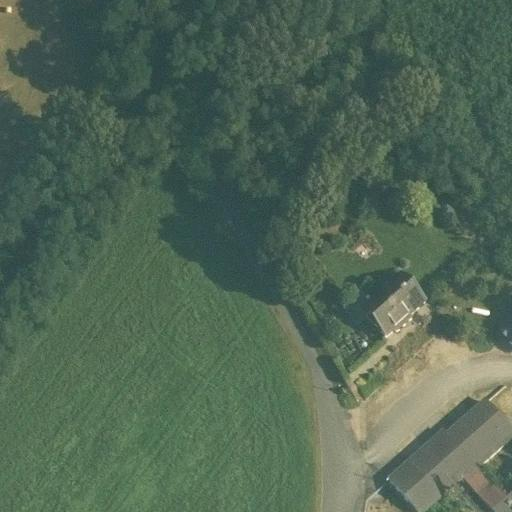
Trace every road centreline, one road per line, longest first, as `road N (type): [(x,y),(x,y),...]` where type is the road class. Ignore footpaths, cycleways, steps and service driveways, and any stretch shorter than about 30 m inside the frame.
road 1 (unclassified): [(345,511),(346,482),(322,381),(249,250),(209,134),(225,72),(278,0)]
road 2 (track): [(346,482),(448,391)]
